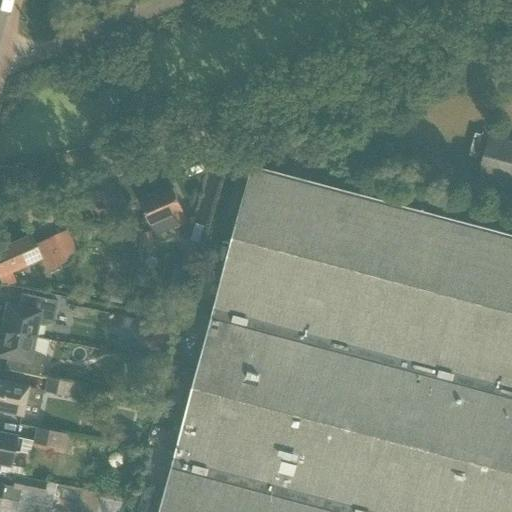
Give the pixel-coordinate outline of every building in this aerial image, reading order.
[(478,177),(511,185),(511,142),(489,136),(478,177)] [(511,511),(511,235),(255,167),(215,317),(204,314),(191,362),(202,365),(198,380),(187,377),(167,451),(178,454),(176,460),(162,511),(511,511)] [(188,223),(182,209),(173,190),(141,204),(151,226),(171,217),(176,228),(188,223)] [(155,246),(152,232),(141,234),(144,248),(155,246)] [(45,271),(64,262),(52,237),(33,246),(29,236),(0,249),(0,282),(2,286),(17,287),(10,271),(40,258),(45,271)] [(200,271),(206,247),(188,242),(181,266),(200,271)] [(194,273),(181,269),(176,288),(189,292),(194,273)] [(17,308),(7,306),(5,314),(0,313),(0,330),(33,337),(35,324),(52,324),(57,302),(20,294),(17,308)] [(153,329),(150,351),(169,353),(172,331),(153,329)] [(33,337),(0,330),(0,356),(6,358),(4,370),(40,378),(45,358),(30,351),(33,337)] [(80,400),(83,386),(48,380),(45,394),(80,400)] [(30,402),(33,389),(0,382),(0,411),(21,416),(25,400),(30,402)] [(35,430),(32,445),(69,452),(72,437),(35,430)] [(19,453),(22,439),(0,434),(0,464),(8,466),(11,452),(19,453)] [(109,457),(108,461),(110,465),(113,467),(117,468),(120,467),(123,464),(124,460),(122,456),(119,454),(115,453),(112,454),(109,457)] [(2,485),(0,484),(0,498),(18,502),(20,493),(42,498),(46,482),(14,476),(12,487),(2,485)] [(94,494),(91,506),(116,511),(117,511),(120,500),(94,494)]
